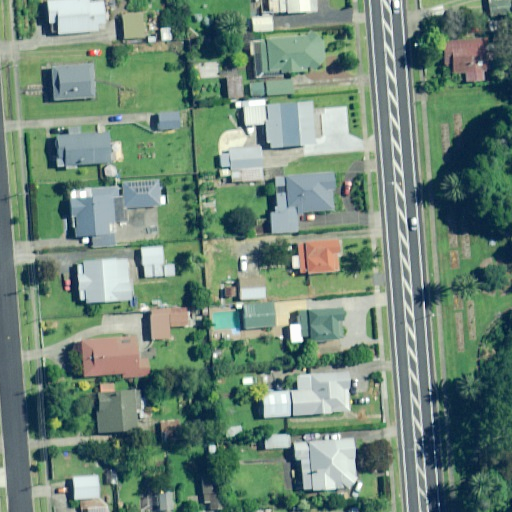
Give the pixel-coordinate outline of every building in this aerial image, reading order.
[(101,1),(88,2),(87,0),(48,0),(45,0),(47,24),(55,23),(56,34),(103,31),(101,1)] [(255,0),(256,4),(261,4),(261,15),(315,11),(314,0),(255,0)] [(510,14),(508,0),(486,0),(488,16),(510,14)] [(143,13),(122,14),(123,39),(143,38),(143,13)] [(271,31),(271,28),(283,27),(283,18),(271,18),(270,17),(252,18),(252,32),(271,31)] [(499,22),(487,21),(487,33),(499,34),(499,22)] [(171,41),(171,28),(161,28),(160,41),(171,41)] [(249,56),(253,56),(254,80),(282,78),(282,75),(307,73),(306,68),(323,67),(320,35),(254,40),(248,41),(249,56)] [(484,81),(481,39),(440,42),(443,75),(463,74),(464,82),(484,81)] [(93,98),(91,65),(49,67),(51,101),(93,98)] [(241,98),(240,76),(226,77),(227,99),(241,98)] [(293,94),(292,80),(250,82),(251,97),(293,94)] [(311,102),(264,105),(264,99),(235,100),(236,109),(243,108),(244,126),(264,124),(266,148),(314,146),(311,102)] [(178,129),(177,112),(157,114),(158,130),(178,129)] [(108,163),(108,157),(107,148),(106,133),(54,136),(56,170),(75,168),(75,165),(108,163)] [(261,181),(261,148),(229,149),(229,169),(220,169),(220,176),(231,176),(231,182),(261,181)] [(274,176),(275,194),(275,206),(272,206),(272,212),(269,213),(270,233),(296,232),(295,213),(332,211),(330,173),(274,176)] [(212,175),(197,175),(198,195),(213,195),(212,175)] [(122,199),(123,208),(159,206),(158,182),(121,184),(121,187),(79,191),(80,199),(69,200),(73,238),(90,236),(92,248),(115,246),(111,200),(122,199)] [(338,253),(337,238),(296,242),(297,256),(292,257),(293,267),(297,267),(298,275),(337,271),(335,253),(338,253)] [(163,266),(161,247),(141,249),(143,278),(174,275),(173,265),(163,266)] [(129,301),(127,260),(76,262),(78,303),(129,301)] [(265,277),(239,278),(240,300),(266,299),(265,277)] [(272,301),(243,304),(246,330),(275,327),(272,301)] [(186,326),(186,309),(149,310),(150,340),(169,339),(168,327),(186,326)] [(341,342),(340,310),(297,311),(297,326),(289,326),(290,343),(341,342)] [(137,359),(135,337),(80,341),(82,377),(121,374),(122,378),(148,376),(147,359),(137,359)] [(260,394),(261,418),(291,416),(349,412),(346,372),(296,376),(297,391),(289,391),(260,394)] [(114,385),(99,385),(99,391),(96,391),(96,432),(136,432),(136,419),(150,419),(150,396),(140,396),(140,390),(114,391),(114,385)] [(180,442),(180,421),(160,421),(161,442),(180,442)] [(241,436),(240,427),(224,429),(226,438),(241,436)] [(289,447),(288,435),(263,436),(264,449),(289,447)] [(353,481),(351,440),(293,443),(294,460),(300,460),(302,491),(346,488),(353,481)] [(224,509),(220,467),(201,469),(204,504),(210,504),(210,510),(224,509)] [(98,475),(73,476),(74,498),(99,496),(98,475)] [(172,494),(160,494),(161,511),(173,510),(172,494)]
